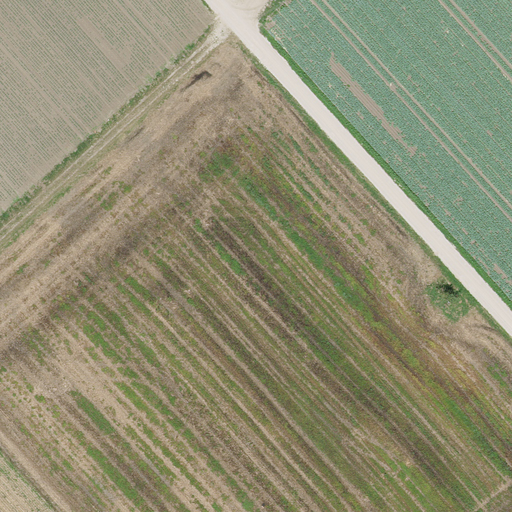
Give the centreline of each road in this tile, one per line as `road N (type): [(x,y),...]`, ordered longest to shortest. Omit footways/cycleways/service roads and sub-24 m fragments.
road 1 (track): [(210,0),(511,331)]
road 2 (track): [(0,236),(259,0)]
